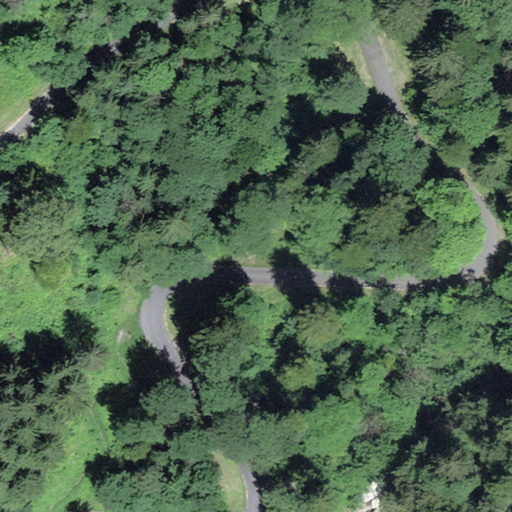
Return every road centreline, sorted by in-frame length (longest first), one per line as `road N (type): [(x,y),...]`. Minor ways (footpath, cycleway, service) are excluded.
road 1 (unclassified): [(256,511),(249,464),(154,331),(158,297),(186,278),(212,275),(440,284),(480,265),(490,238),(481,208),(392,109),(358,28),(330,0)]
road 2 (unclassified): [(193,0),(87,62),(0,149)]
